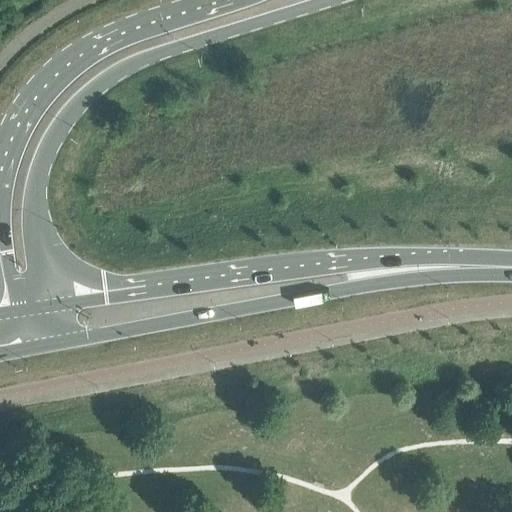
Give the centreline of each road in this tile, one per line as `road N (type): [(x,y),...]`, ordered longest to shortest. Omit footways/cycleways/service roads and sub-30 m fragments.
road 1 (primary): [(49,306),(34,200),(46,150),(74,108),(149,56),(332,0)]
road 2 (secondary): [(38,346),(444,267)]
road 3 (secondary): [(444,267),(346,261),(49,306)]
road 4 (primary): [(210,0),(134,25),(53,75),(21,116),(0,171)]
